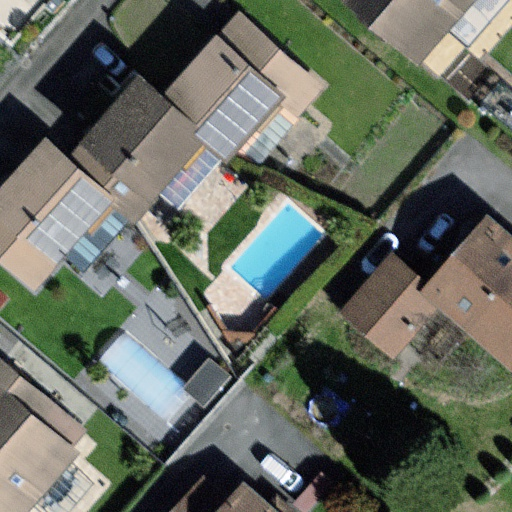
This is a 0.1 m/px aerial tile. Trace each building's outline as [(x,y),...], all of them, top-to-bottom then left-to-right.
[(345,0),(417,61),(469,0),(345,0)] [(239,53),(219,36),(165,100),(212,140),(235,159),(283,103),(303,120),(329,89),(258,30),(239,53)] [(144,221),(212,140),(165,100),(136,77),(69,158),(121,201),(144,221)] [(68,264),(121,201),(69,158),(46,139),(0,194),(0,258),(46,297),(72,267),(68,264)] [(510,373),(511,371),(511,237),(488,217),(429,285),(399,260),(348,317),(396,359),(439,311),(510,373)] [(27,384),(0,360),(0,511),(35,511),(83,458),(15,398),(27,384)] [(281,511),(251,483),(231,504),(212,486),(187,511),(281,511)]
